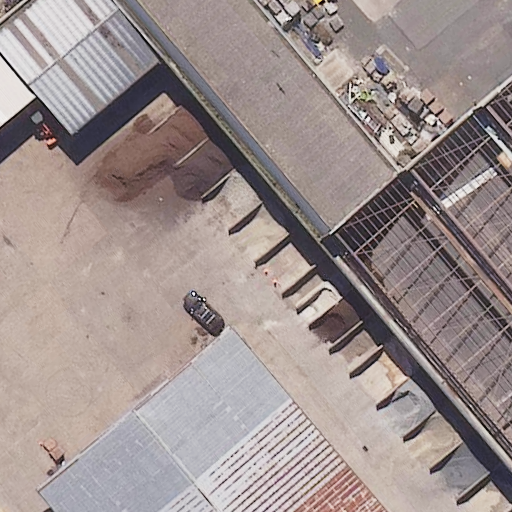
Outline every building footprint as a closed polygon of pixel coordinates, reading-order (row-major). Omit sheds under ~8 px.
[(163,58),(113,0),(25,0),(0,22),(0,51),(38,96),(72,136),(163,58)] [(126,0),(334,243),(407,182),(250,0),(126,0)] [(0,128),(38,96),(0,51),(0,128)] [(511,92),(407,182),(334,243),(511,451),(511,92)] [(385,511),(228,327),(38,489),(57,511),(385,511)]
